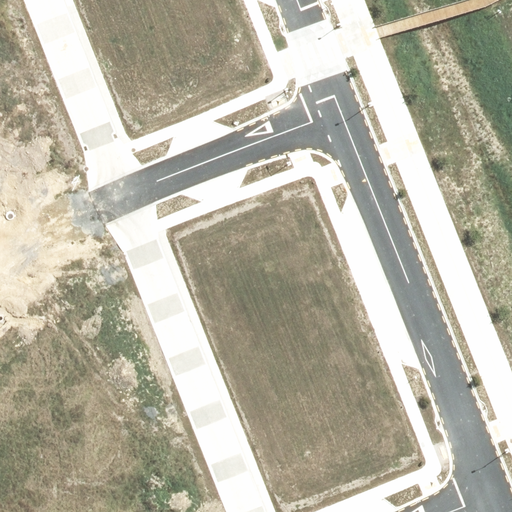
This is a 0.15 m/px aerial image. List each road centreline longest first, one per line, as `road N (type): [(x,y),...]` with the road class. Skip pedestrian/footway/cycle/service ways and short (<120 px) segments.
road 1 (residential): [(492,495),(340,110)]
road 2 (residential): [(252,511),(124,194)]
road 3 (residential): [(124,194),(340,110)]
road 4 (residential): [(124,194),(47,0)]
road 5 (residential): [(0,261),(124,194)]
